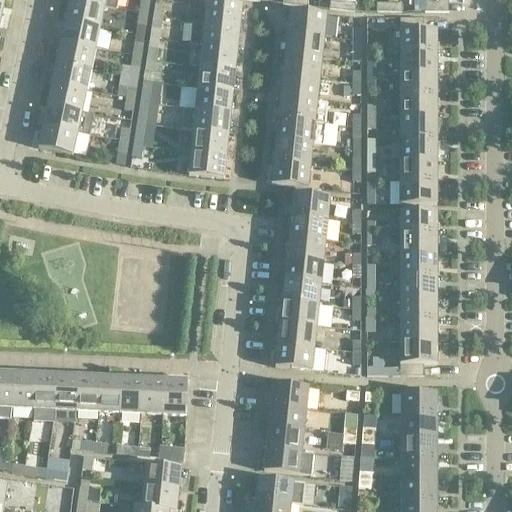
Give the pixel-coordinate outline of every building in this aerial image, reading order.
[(118,0),(69,0),(70,1),(104,9),(116,11),(118,0)] [(104,9),(70,1),(65,22),(100,30),(104,9)] [(141,2),(139,14),(147,15),(149,3),(141,2)] [(330,2),(329,10),(342,12),(342,3),(330,2)] [(448,14),(448,2),(437,2),(424,2),(424,14),(448,14)] [(206,3),(204,26),(239,29),(241,7),(206,3)] [(355,4),(342,3),(342,12),(354,13),(355,4)] [(376,5),(376,14),(389,14),(389,5),(376,5)] [(401,5),(389,5),(389,14),(401,14),(401,5)] [(164,7),(155,6),(153,18),(162,19),(164,7)] [(289,12),(287,35),(323,39),(326,16),(289,12)] [(147,15),(139,14),(137,26),(146,28),(147,15)] [(162,19),(153,18),(151,30),(160,32),(162,19)] [(423,20),(399,20),(399,55),(436,55),(436,32),(423,32),(423,20)] [(100,30),(65,22),(61,43),(95,51),(100,30)] [(190,46),(202,47),(237,51),(239,29),(204,26),(192,24),(190,46)] [(353,30),(353,42),(361,42),(361,30),(353,30)] [(323,39),(287,35),(285,56),(321,60),(323,39)] [(361,42),(353,42),(353,54),(361,54),(361,42)] [(95,51),(61,43),(56,65),(91,72),(95,51)] [(134,44),(132,56),(141,58),(143,45),(134,44)] [(237,51),(202,47),(199,69),(235,72),(237,51)] [(157,50),(148,48),(146,61),(155,62),(157,50)] [(436,55),(399,55),(399,76),(436,76),(436,55)] [(141,58),(132,56),(130,69),(139,70),(141,58)] [(321,60),(285,56),(282,78),(319,82),(321,60)] [(155,62),(146,61),(145,73),(153,74),(155,62)] [(374,64),(366,64),(366,76),(374,76),(374,64)] [(91,72),(56,65),(52,86),(86,93),(91,72)] [(235,72),(199,69),(197,90),(232,94),(235,72)] [(352,73),(352,85),(360,85),(361,73),(352,73)] [(374,76),(366,76),(366,88),(374,88),(374,76)] [(436,76),(399,76),(399,98),(436,98),(436,76)] [(319,82),(282,78),(280,99),(317,103),(319,82)] [(360,85),(352,85),(352,97),(360,97),(360,85)] [(86,93),(52,86),(47,107),(82,114),(86,93)] [(127,87),(125,99),(134,100),(136,88),(127,87)] [(232,94),(197,90),(195,112),(230,115),(232,94)] [(151,92),(142,91),(140,103),(149,105),(151,92)] [(392,119),(399,119),(436,119),(436,98),(399,98),(392,98),(392,119)] [(134,100),(125,99),(124,112),(132,113),(134,100)] [(327,104),(317,103),(280,99),(278,121),(324,126),(327,104)] [(149,105),(140,103),(138,116),(147,117),(149,105)] [(82,114),(47,107),(43,128),(77,135),(89,137),(93,116),(82,114)] [(374,107),(366,107),(366,119),(374,119),(374,107)] [(230,115),(195,112),(193,133),(228,137),(230,115)] [(352,117),(352,129),(360,129),(360,117),(352,117)] [(374,119),(366,119),(366,131),(374,131),(374,119)] [(436,119),(399,119),(399,141),(436,141),(436,119)] [(324,126),(278,121),(275,142),(312,146),(322,147),(324,126)] [(77,135),(43,128),(38,150),(72,157),(77,135)] [(121,129),(119,142),(128,143),(130,131),(121,129)] [(360,129),(352,129),(352,141),(360,141),(360,129)] [(144,135),(135,133),(133,146),(142,147),(144,135)] [(228,137),(193,133),(190,155),(225,158),(228,137)] [(436,141),(399,141),(399,163),(436,163),(436,141)] [(128,143),(119,142),(117,154),(126,155),(128,143)] [(312,146),(275,142),(273,164),(310,168),(312,146)] [(142,147),(133,146),(131,158),(140,160),(142,147)] [(374,151),(366,151),(366,163),(374,163),(374,151)] [(225,158),(190,155),(188,177),(223,180),(225,158)] [(352,160),(352,172),(360,172),(360,160),(352,160)] [(374,163),(366,163),(366,175),(374,175),(374,163)] [(436,163),(399,163),(399,184),(436,184),(436,163)] [(310,168),(273,164),(271,186),(307,190),(310,168)] [(360,172),(352,172),(352,184),(360,184),(360,172)] [(436,184),(399,184),(399,207),(436,207),(436,184)] [(330,199),(293,195),(291,218),(327,221),(330,199)] [(374,195),(366,195),(366,207),(374,207),(374,195)] [(352,212),(352,224),(360,224),(360,212),(352,212)] [(436,213),(399,213),(399,236),(436,236),(436,213)] [(327,221),(291,218),(288,239),(325,243),(327,221)] [(360,224),(352,224),(352,236),(360,236),(360,224)] [(374,224),(366,224),(366,236),(374,236),(374,224)] [(374,236),(366,236),(366,248),(374,248),(374,236)] [(436,236),(399,236),(399,257),(436,257),(436,236)] [(325,243),(288,239),(286,261),(323,264),(325,243)] [(352,256),(352,268),(360,268),(360,256),(352,256)] [(436,257),(399,257),(399,279),(436,279),(436,257)] [(323,264),(286,261),(284,282),(320,286),(323,264)] [(374,267),(366,267),(366,279),(374,279),(374,267)] [(360,268),(352,268),(352,280),(360,280),(360,268)] [(374,279),(366,279),(366,291),(374,291),(374,279)] [(436,279),(399,279),(399,301),(436,301),(436,279)] [(320,286),(284,282),(281,304),(318,307),(320,286)] [(352,299),(352,311),(360,311),(360,299),(352,299)] [(436,301),(399,301),(399,322),(436,322),(436,301)] [(318,307),(281,304),(279,325),(316,329),(318,307)] [(374,310),(366,310),(366,322),(374,322),(374,310)] [(360,311),(352,311),(352,323),(360,323),(360,311)] [(374,322),(366,322),(366,334),(374,334),(374,322)] [(436,322),(399,322),(399,344),(436,344),(436,322)] [(316,329),(279,325),(277,346),(314,350),(316,329)] [(352,342),(352,354),(360,354),(360,342),(352,342)] [(436,344),(399,344),(399,378),(423,378),(423,366),(436,366),(436,344)] [(314,350),(277,346),(275,369),(311,373),(314,350)] [(360,354),(352,354),(352,366),(360,366),(360,354)] [(384,370),(366,370),(366,378),(384,378),(384,370)] [(14,375),(0,374),(0,420),(10,422),(12,410),(14,375)] [(35,376),(14,375),(12,410),(33,411),(35,376)] [(57,377),(35,376),(33,411),(55,412),(57,377)] [(78,378),(57,377),(55,412),(54,424),(76,425),(77,413),(78,378)] [(100,379),(78,378),(77,413),(98,414),(100,379)] [(121,380),(100,379),(98,414),(120,415),(121,380)] [(143,381),(121,380),(120,415),(141,416),(143,381)] [(164,382),(143,381),(141,416),(163,417),(164,382)] [(187,383),(164,382),(163,417),(185,418),(187,383)] [(308,389),(273,385),(271,408),(306,411),(308,389)] [(345,402),(358,403),(359,394),(346,393),(345,402)] [(378,396),(365,395),(364,403),(377,404),(378,396)] [(401,395),(401,417),(436,417),(436,395),(401,395)] [(306,411),(271,408),(268,429),(303,433),(306,411)] [(436,417),(401,417),(401,439),(436,439),(436,417)] [(343,428),(343,437),(356,438),(356,429),(343,428)] [(303,433),(268,429),(266,451),(301,454),(303,433)] [(375,430),(362,429),(361,438),(374,439),(375,430)] [(356,438),(343,437),(342,445),(355,446),(356,438)] [(374,439),(361,438),(361,447),(374,447),(374,439)] [(436,439),(401,439),(401,460),(436,460),(436,439)] [(82,443),(81,452),(93,454),(94,445),(82,443)] [(107,446),(94,445),(93,454),(106,455),(107,446)] [(125,448),(124,457),(136,458),(137,450),(125,448)] [(159,448),(158,461),(183,464),(184,451),(159,448)] [(150,451),(137,450),(136,458),(149,460),(150,451)] [(301,454),(266,451),(264,473),(309,478),(311,455),(301,454)] [(83,459),(81,471),(90,473),(92,460),(83,459)] [(340,481),(352,482),(354,460),(342,459),(340,481)] [(436,460),(401,460),(401,482),(436,482),(436,460)] [(13,465),(11,474),(24,476),(25,467),(13,465)] [(181,469),(146,466),(143,488),(178,492),(181,469)] [(37,469),(25,467),(24,476),(36,478),(37,469)] [(55,472),(53,480),(66,482),(68,474),(55,472)] [(372,474),(359,473),(358,481),(371,482),(372,474)] [(305,485),(258,480),(255,503),(290,506),(302,508),(305,485)] [(371,482),(358,481),(357,490),(370,491),(371,482)] [(436,482),(401,482),(401,504),(436,504),(436,482)] [(143,488),(141,509),(164,511),(176,511),(178,492),(143,488)] [(73,490),(65,489),(63,502),(72,503),(73,490)] [(88,490),(79,489),(77,502),(86,503),(88,490)] [(352,490),(339,489),(338,498),(351,499),(352,490)] [(85,511),(86,503),(77,502),(76,511),(85,511)] [(289,511),(290,506),(255,503),(254,511),(289,511)]
